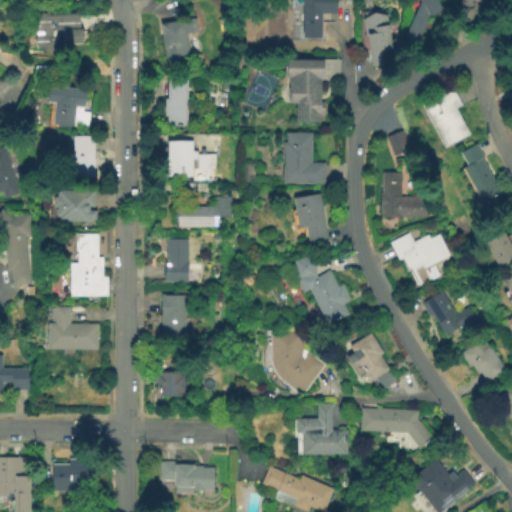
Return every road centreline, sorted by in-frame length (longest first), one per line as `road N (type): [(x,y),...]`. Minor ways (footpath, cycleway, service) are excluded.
road 1 (residential): [(511,30),(377,103),(359,131),(353,184),(357,238),(386,301),(445,399),(509,480)]
road 2 (residential): [(121,7),(127,511)]
road 3 (residential): [(230,431),(0,427)]
